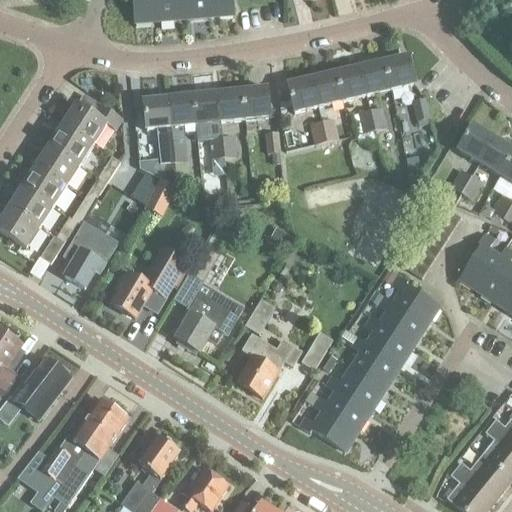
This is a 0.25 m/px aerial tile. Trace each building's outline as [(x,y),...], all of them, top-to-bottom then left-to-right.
[(134,0),(136,25),(161,23),(158,0),(134,0)] [(158,0),(161,23),(185,21),(183,0),(158,0)] [(183,0),(185,21),(209,19),(207,0),(183,0)] [(207,0),(209,19),(234,17),(232,0),(207,0)] [(316,0),(307,2),(311,16),(376,0),(316,0)] [(410,58),(385,64),(392,93),(416,88),(410,58)] [(385,64),(361,70),(368,99),(392,93),(385,64)] [(361,70),(336,75),(343,105),(368,99),(361,70)] [(343,105),(336,75),(312,81),(319,110),(343,105)] [(319,110),(312,81),(288,87),(294,116),(319,110)] [(268,90),(243,93),(246,123),(271,120),(268,90)] [(243,93),(219,95),(222,125),(246,123),(243,93)] [(219,95),(195,98),(198,128),(222,125),(219,95)] [(195,98),(170,101),(173,130),(198,128),(195,98)] [(173,130),(170,101),(145,103),(148,133),(173,130)] [(417,124),(430,122),(431,121),(426,101),(412,104),(417,124)] [(77,106),(63,128),(95,148),(108,128),(116,133),(123,123),(101,108),(94,118),(78,107),(77,106)] [(383,111),(371,114),(376,134),(388,132),(383,111)] [(363,137),(376,134),(371,114),(358,117),(363,137)] [(335,122),(322,125),(327,145),(339,143),(335,122)] [(309,128),(314,148),(327,145),(322,125),(309,128)] [(63,128),(49,148),(81,169),(95,148),(63,128)] [(480,167),(495,141),(474,128),(459,154),(480,167)] [(272,157),(280,156),(281,156),(278,135),(265,137),(267,158),(272,157)] [(413,138),(400,139),(401,162),(414,161),(413,138)] [(226,161),(212,162),(212,163),(237,160),(235,140),(224,141),(226,161)] [(226,161),(224,141),(209,143),(212,162),(226,161)] [(511,162),(511,151),(495,141),(480,167),(502,179),(511,162)] [(174,146),(176,167),(188,165),(186,145),(174,146)] [(176,167),(174,146),(161,147),(162,163),(163,167),(167,166),(167,168),(176,167)] [(49,148),(36,169),(68,189),(81,169),(49,148)] [(280,156),(272,157),(273,169),(282,167),(280,156)] [(99,180),(108,186),(121,166),(112,160),(99,180)] [(511,162),(502,179),(511,185),(511,188),(505,200),(511,204),(511,162)] [(154,179),(152,163),(140,165),(140,172),(154,179)] [(36,169),(22,190),(54,210),(68,189),(36,169)] [(462,198),(472,180),(462,174),(451,191),(462,198)] [(304,206),(359,192),(355,177),(300,191),(304,206)] [(99,180),(86,201),(94,206),(98,201),(108,186),(99,180)] [(482,186),(472,180),(462,198),(472,204),(482,186)] [(177,191),(160,182),(155,191),(173,200),(177,191)] [(54,210),(22,190),(9,210),(41,231),(54,210)] [(255,192),(253,196),(255,201),(260,203),(264,201),(266,196),(264,192),(259,190),(255,192)] [(504,199),(493,216),(493,217),(504,223),(504,224),(511,210),(511,204),(505,200),(504,199)] [(94,206),(86,201),(72,222),(78,226),(82,229),(84,227),(83,226),(94,206)] [(41,231),(9,210),(0,224),(0,234),(27,252),(41,231)] [(443,210),(436,220),(455,232),(461,222),(443,210)] [(493,216),(490,222),(502,226),(504,223),(493,217),(493,216)] [(70,220),(58,238),(66,243),(78,226),(72,222),(70,220)] [(455,232),(436,220),(430,230),(448,242),(455,232)] [(82,229),(64,260),(74,266),(65,280),(86,292),(96,274),(101,278),(119,247),(84,227),(82,229)] [(448,242),(430,230),(423,240),(441,252),(448,242)] [(282,234),(274,249),(287,256),(295,241),(282,234)] [(56,237),(41,261),(51,267),(66,243),(58,238),(56,237)] [(481,250),(461,282),(477,293),(500,259),(489,252),(494,243),(485,237),(478,248),(481,250)] [(441,252),(423,240),(416,251),(435,262),(441,252)] [(500,259),(477,293),(502,309),(511,293),(511,266),(509,265),(511,261),(511,253),(506,249),(500,259)] [(119,295),(112,307),(135,322),(143,309),(158,318),(174,290),(187,269),(189,266),(163,250),(143,284),(142,285),(130,277),(128,281),(121,277),(113,291),(117,294),(119,295)] [(190,277),(203,285),(219,259),(205,251),(190,277)] [(416,251),(410,261),(428,273),(435,262),(416,251)] [(428,273),(410,261),(404,270),(422,282),(428,273)] [(398,279),(399,277),(390,272),(382,283),(391,289),(398,279)] [(40,276),(31,290),(40,296),(49,281),(40,276)] [(398,279),(391,289),(402,296),(395,307),(393,310),(425,330),(438,310),(432,306),(415,295),(406,289),(409,286),(398,279)] [(272,292),(276,295),(280,294),(283,291),(282,286),(278,284),(274,285),(272,288),(272,292)] [(190,318),(175,342),(178,344),(179,344),(177,347),(187,353),(190,351),(198,356),(200,357),(208,343),(217,348),(223,337),(227,340),(228,338),(244,311),(211,293),(202,287),(190,307),(185,316),(190,318)] [(511,293),(502,309),(511,315),(511,293)] [(384,300),(375,294),(369,303),(378,309),(384,300)] [(378,309),(389,316),(382,327),(380,330),(412,351),(425,330),(393,310),(395,307),(384,300),(378,309)] [(247,326),(245,329),(259,338),(268,324),(253,316),(247,326)] [(370,320),(364,329),(376,337),(368,348),(366,351),(398,371),(412,351),(380,330),(382,327),(370,320)] [(0,352),(9,339),(0,333),(0,352)] [(320,336),(304,362),(301,366),(315,374),(333,344),(320,336)] [(241,354),(252,361),(237,386),(263,402),(279,375),(285,366),(293,371),(302,355),(283,343),(277,353),(252,337),(241,354)] [(0,403),(2,401),(4,402),(19,378),(12,374),(25,355),(20,352),(23,348),(9,339),(0,352),(0,403)] [(357,340),(351,350),(362,357),(353,371),(385,392),(398,371),(366,351),(368,348),(357,340)] [(330,358),(322,371),(329,375),(337,363),(330,358)] [(45,362),(15,403),(40,422),(71,382),(45,362)] [(331,379),(325,389),(337,397),(340,392),(372,412),(385,392),(353,371),(343,387),(331,379)] [(313,409),(312,410),(324,417),(327,412),(359,433),(372,412),(340,392),(337,397),(330,407),(319,400),(313,409)] [(311,395),(306,404),(313,409),(319,400),(311,395)] [(67,439),(42,476),(62,490),(79,464),(86,455),(115,411),(112,409),(113,408),(106,402),(104,404),(101,402),(72,443),(67,439)] [(86,455),(100,464),(109,452),(130,422),(128,421),(125,419),(127,417),(119,412),(118,414),(115,411),(86,455)] [(324,417),(317,427),(306,421),(301,429),(311,436),(313,433),(346,453),(359,433),(327,412),(324,417)] [(511,420),(505,430),(496,423),(493,427),(511,442),(511,420)] [(494,443),(484,455),(511,476),(511,442),(493,427),(485,436),(494,443)] [(23,433),(5,454),(21,468),(39,448),(23,433)] [(138,468),(151,477),(143,488),(137,484),(121,508),(126,511),(154,511),(163,502),(152,495),(160,484),(180,455),(158,440),(138,468)] [(109,452),(100,464),(94,473),(104,480),(119,459),(109,452)] [(60,491),(53,501),(60,505),(68,510),(94,473),(100,464),(86,455),(79,464),(62,490),(61,491),(60,491)] [(461,466),(459,468),(497,499),(501,494),(503,495),(511,483),(511,476),(484,455),(470,473),(461,466)] [(486,511),(497,499),(459,468),(450,479),(459,486),(447,501),(459,511),(486,511)] [(187,499),(179,508),(184,511),(195,511),(199,507),(205,511),(213,511),(229,490),(204,473),(187,499)] [(177,511),(163,502),(154,511),(177,511)]
